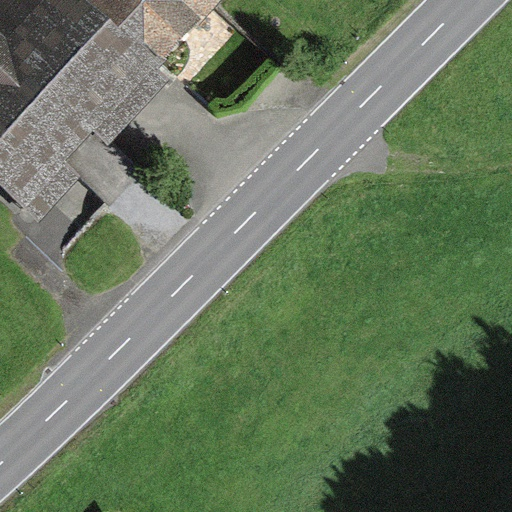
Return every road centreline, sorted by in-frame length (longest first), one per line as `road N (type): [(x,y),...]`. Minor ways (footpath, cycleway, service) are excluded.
road 1 (primary): [(474,0),(320,152),(128,361),(0,477)]
road 2 (track): [(320,152),(443,163),(511,153)]
